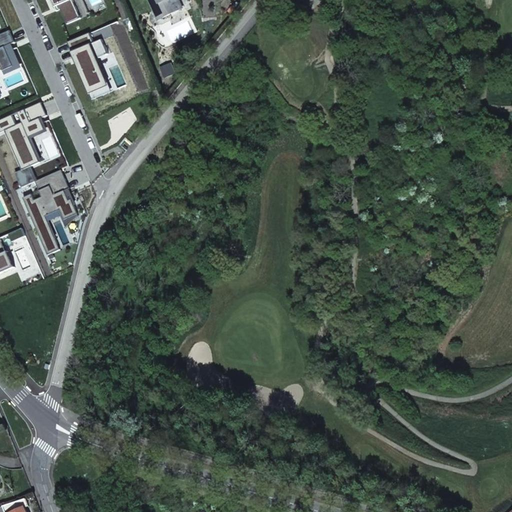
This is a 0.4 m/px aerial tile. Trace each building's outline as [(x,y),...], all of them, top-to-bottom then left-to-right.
[(54,0),(59,11),(61,9),(68,24),(82,18),(73,0),(54,0)] [(163,18),(184,8),(179,0),(174,0),(158,8),(163,18)] [(163,18),(158,8),(153,10),(158,20),(163,18)] [(16,43),(10,31),(0,35),(0,95),(2,95),(0,91),(0,64),(1,64),(3,71),(14,66),(6,47),(16,43)] [(90,33),(68,42),(89,91),(105,84),(94,60),(99,58),(109,54),(103,39),(95,43),(90,33)] [(89,91),(93,100),(113,91),(99,58),(94,60),(105,84),(89,91)] [(13,115),(0,121),(0,133),(6,131),(23,170),(29,167),(41,162),(30,137),(46,130),(41,118),(47,116),(42,103),(19,113),(23,123),(17,126),(13,115)] [(23,170),(15,173),(19,180),(33,174),(29,167),(23,170)] [(32,194),(23,198),(49,259),(54,257),(52,252),(60,248),(45,215),(60,209),(63,216),(65,220),(79,215),(75,206),(72,200),(70,201),(65,191),(70,189),(62,171),(36,182),(43,197),(35,201),(32,194)] [(33,174),(19,180),(22,188),(36,182),(33,174)] [(77,205),(70,189),(65,191),(70,201),(72,200),(75,206),(77,205)] [(80,216),(79,215),(65,220),(63,216),(62,217),(67,229),(80,216)] [(0,274),(16,267),(9,252),(7,252),(1,238),(0,238),(0,274)] [(5,510),(5,511),(15,511),(25,508),(29,506),(26,499),(19,502),(19,504),(5,510)]
